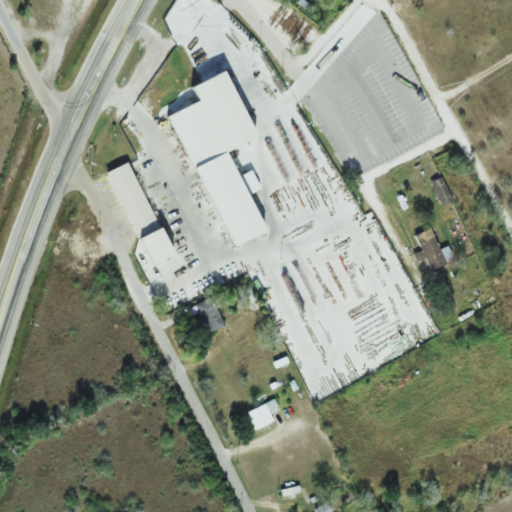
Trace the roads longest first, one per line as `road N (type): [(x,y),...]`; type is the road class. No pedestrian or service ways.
road 1 (residential): [(252,511),(0,23)]
road 2 (trunk): [(0,318),(64,143),(135,0)]
